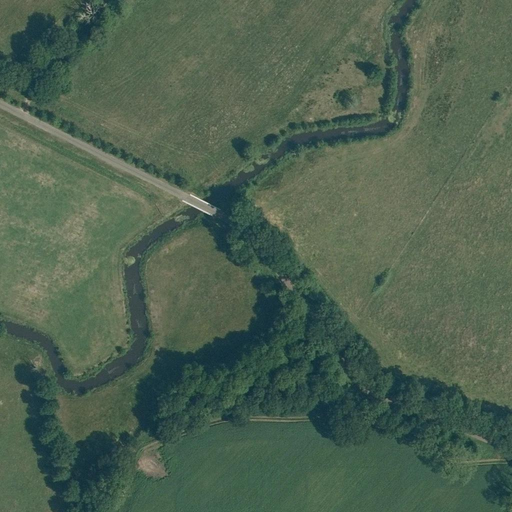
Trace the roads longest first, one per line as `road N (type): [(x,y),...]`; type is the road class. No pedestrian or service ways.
road 1 (unclassified): [(511,450),(375,396),(242,230),(0,103)]
road 2 (track): [(18,113),(105,0)]
